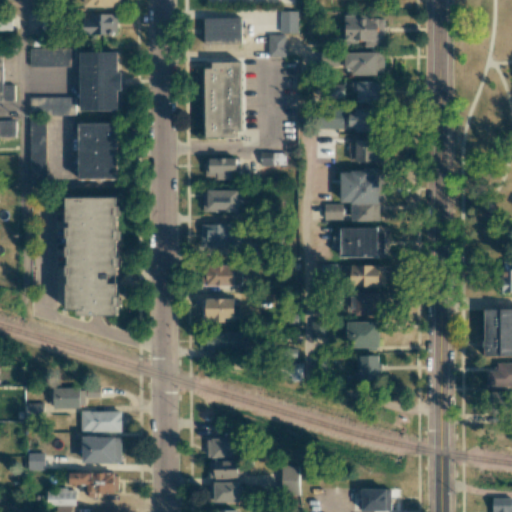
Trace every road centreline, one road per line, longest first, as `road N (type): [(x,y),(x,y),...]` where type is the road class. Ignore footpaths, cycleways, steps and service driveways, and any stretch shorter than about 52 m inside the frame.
road 1 (tertiary): [(436,0),(440,511)]
road 2 (residential): [(159,0),(163,511)]
